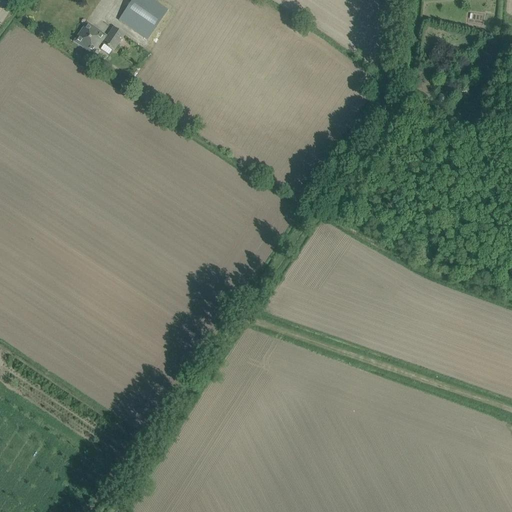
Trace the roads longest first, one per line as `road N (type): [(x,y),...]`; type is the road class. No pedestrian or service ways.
road 1 (track): [(404,0),(391,87),(241,319)]
road 2 (track): [(241,319),(511,413)]
road 3 (track): [(116,511),(241,319)]
